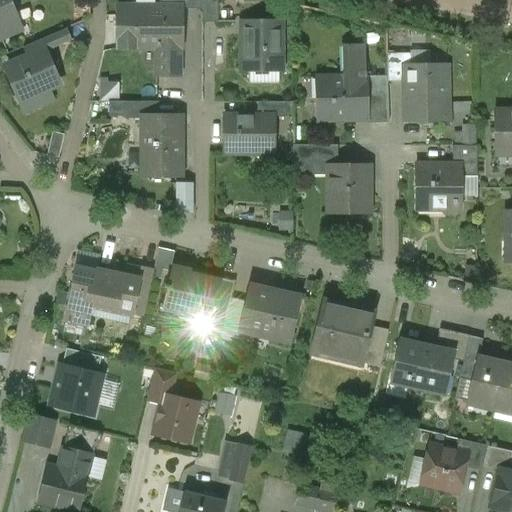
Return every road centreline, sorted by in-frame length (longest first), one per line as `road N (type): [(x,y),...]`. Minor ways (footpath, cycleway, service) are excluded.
road 1 (residential): [(53,215),(96,36),(97,0)]
road 2 (residential): [(388,289),(368,269),(197,231)]
road 3 (residential): [(0,450),(43,289)]
road 4 (residential): [(197,231),(173,240),(53,215)]
road 5 (residential): [(388,289),(389,147)]
road 6 (residential): [(197,231),(200,91)]
road 7 (residential): [(511,321),(388,289)]
